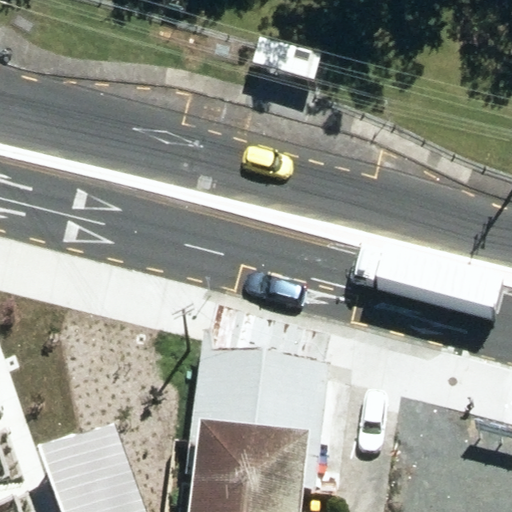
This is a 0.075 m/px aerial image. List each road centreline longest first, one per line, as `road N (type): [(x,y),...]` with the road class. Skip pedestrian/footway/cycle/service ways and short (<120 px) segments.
road 1 (secondary): [(511,279),(207,207)]
road 2 (secondary): [(0,120),(207,207)]
road 3 (secondary): [(207,207),(0,177)]
